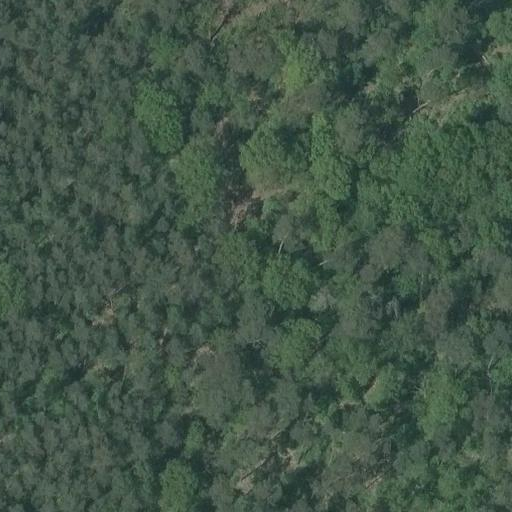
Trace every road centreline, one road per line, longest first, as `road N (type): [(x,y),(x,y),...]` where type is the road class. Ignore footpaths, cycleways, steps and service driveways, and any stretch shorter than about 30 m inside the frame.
road 1 (track): [(156,0),(156,117),(200,369),(185,457)]
road 2 (track): [(185,457),(350,511)]
